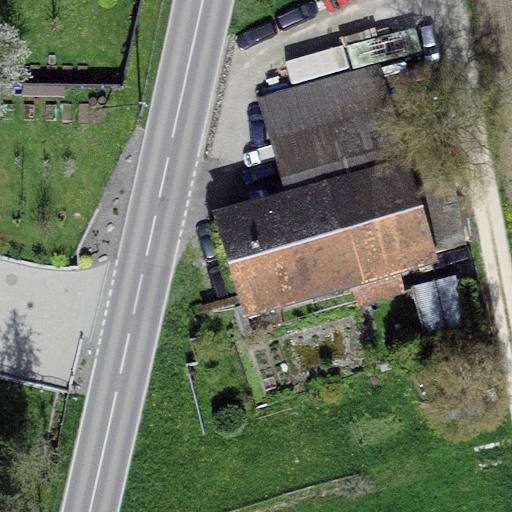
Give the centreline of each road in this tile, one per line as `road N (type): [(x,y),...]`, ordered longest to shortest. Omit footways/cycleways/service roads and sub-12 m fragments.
road 1 (secondary): [(86,511),(201,0)]
road 2 (track): [(511,350),(449,0)]
